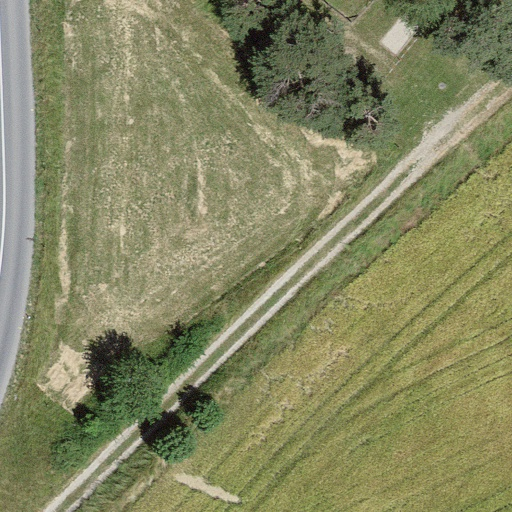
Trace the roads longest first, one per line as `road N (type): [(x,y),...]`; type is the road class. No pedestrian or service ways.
road 1 (track): [(511,74),(59,511)]
road 2 (tertiary): [(0,61),(0,250)]
